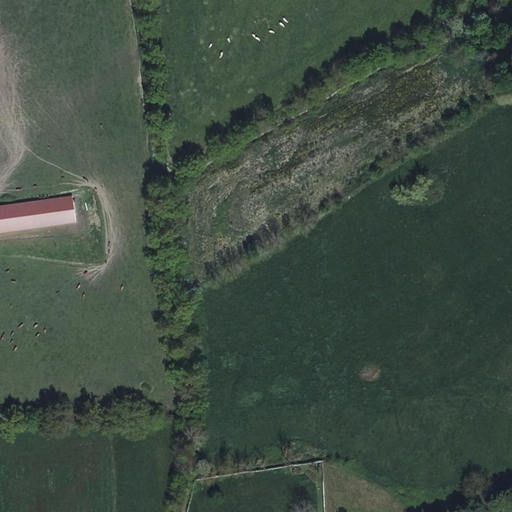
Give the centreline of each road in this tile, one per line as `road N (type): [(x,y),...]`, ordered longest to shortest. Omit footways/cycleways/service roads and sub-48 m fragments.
road 1 (track): [(143,0),(188,412),(184,511)]
road 2 (track): [(498,0),(426,30),(378,66),(161,174)]
